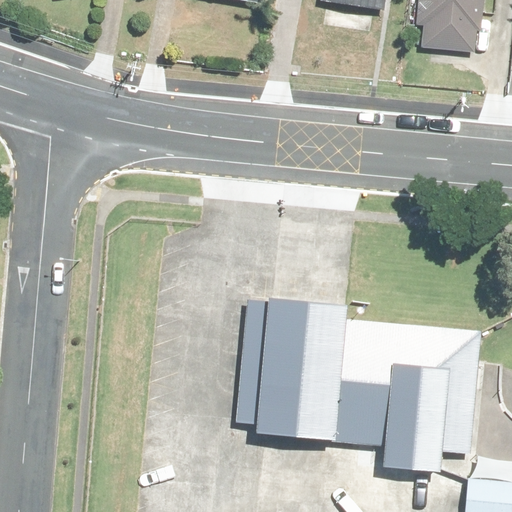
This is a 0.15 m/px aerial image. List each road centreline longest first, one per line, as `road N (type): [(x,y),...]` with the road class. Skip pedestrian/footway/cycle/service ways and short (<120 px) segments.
road 1 (tertiary): [(60,109),(131,130),(511,168)]
road 2 (residential): [(60,109),(19,511)]
